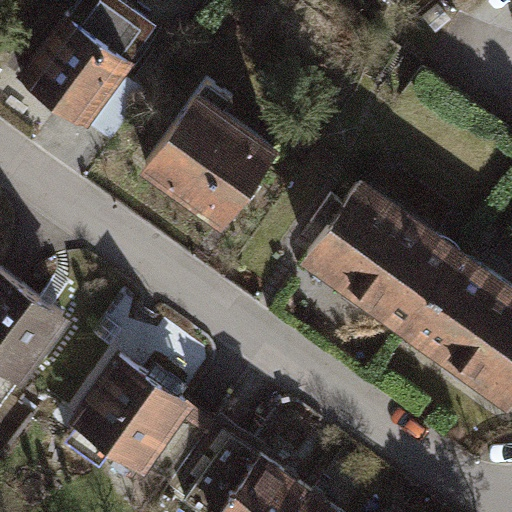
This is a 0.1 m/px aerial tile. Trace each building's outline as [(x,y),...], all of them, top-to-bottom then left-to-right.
[(169,33),(123,0),(99,0),(34,90),(96,134),(169,33)] [(511,135),(421,70),(386,118),(499,199),(511,180),(511,135)] [(232,103),(211,88),(146,179),(224,235),(283,153),(225,112),(232,103)] [(373,298),(407,324),(467,241),(440,222),(455,200),(404,163),(399,169),(387,160),(375,176),(368,171),(309,252),(345,278),(341,295),(358,308),(373,298)] [(474,372),(509,394),(511,389),(511,273),(467,241),(407,324),(447,352),(446,367),(459,376),(474,372)] [(74,324),(0,273),(0,421),(6,425),(74,324)] [(153,381),(123,360),(74,430),(81,435),(72,448),(103,470),(112,457),(150,483),(162,468),(184,483),(222,429),(186,404),(193,394),(160,371),(153,381)] [(297,511),(311,492),(239,442),(190,511),(297,511)] [(340,511),(311,492),(297,511),(340,511)]
